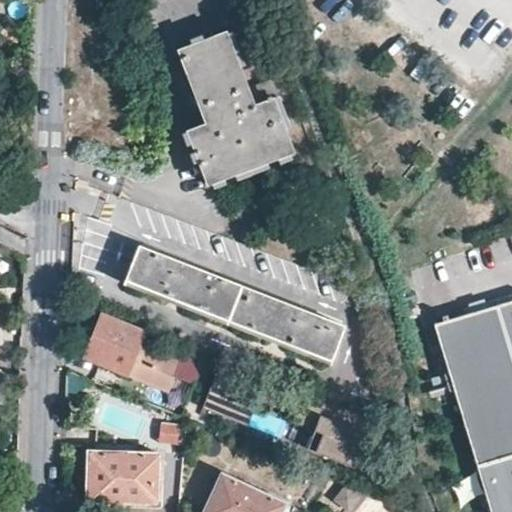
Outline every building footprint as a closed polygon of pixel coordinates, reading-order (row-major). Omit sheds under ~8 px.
[(2,33),(18,43),(22,33),(9,24),(2,33)] [(295,150),(274,95),(278,93),(272,77),(248,86),(227,31),(179,49),(201,108),(203,107),(208,121),(189,130),(209,183),(295,150)] [(342,325),(141,244),(128,278),(330,355),(342,325)] [(511,511),(511,291),(464,307),(465,311),(451,316),(450,312),(443,314),(444,317),(430,322),(430,323),(430,324),(442,366),(448,364),(466,421),(492,511),(511,511)] [(144,331),(103,314),(86,355),(99,360),(129,373),(140,344),(144,331)] [(181,361),(140,344),(129,373),(170,389),(181,361)] [(370,434),(376,419),(337,403),(332,418),(308,409),(309,407),(308,407),(220,371),(203,414),(214,418),(217,412),(243,422),(253,397),(260,400),(304,418),(301,424),(318,431),(326,434),(318,452),(374,475),(382,455),(373,452),(379,438),(370,434)] [(314,393),(308,407),(309,407),(308,409),(332,418),(337,403),(314,393)] [(253,397),(243,422),(250,425),(260,400),(253,397)] [(158,442),(179,447),(184,427),(163,422),(158,442)] [(310,449),(318,452),(326,434),(318,431),(310,449)] [(159,502),(162,455),(162,454),(161,454),(160,453),(93,450),(91,452),(89,500),(158,503),(159,502)] [(281,511),(286,502),(224,472),(205,511),(281,511)] [(405,511),(345,483),(332,508),(340,511),(405,511)]
